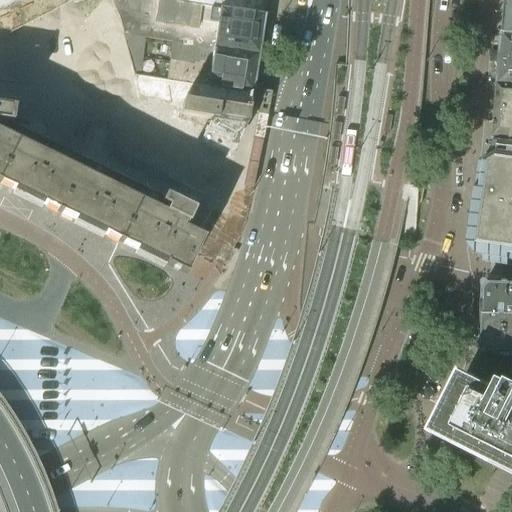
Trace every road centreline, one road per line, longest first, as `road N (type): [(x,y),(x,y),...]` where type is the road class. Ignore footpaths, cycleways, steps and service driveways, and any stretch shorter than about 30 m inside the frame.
road 1 (residential): [(392,348),(442,191),(444,0)]
road 2 (residential): [(274,226),(279,295),(303,346),(341,368),(392,348)]
road 3 (primary): [(242,326),(181,398),(111,453)]
road 4 (primary): [(242,326),(234,376),(186,452)]
road 5 (primary): [(304,91),(274,226)]
road 6 (residential): [(348,475),(392,348)]
road 7 (primary): [(111,453),(0,510)]
